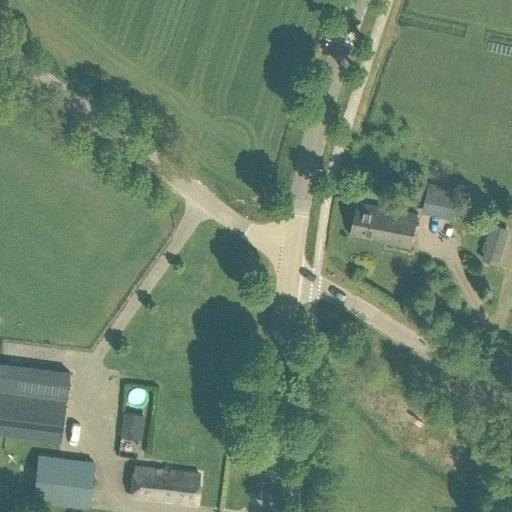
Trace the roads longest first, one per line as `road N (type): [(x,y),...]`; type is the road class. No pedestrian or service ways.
road 1 (tertiary): [(287,258),(0,48)]
road 2 (tertiary): [(287,258),(358,0)]
road 3 (tertiary): [(511,399),(287,258)]
road 4 (tertiary): [(263,511),(287,258)]
